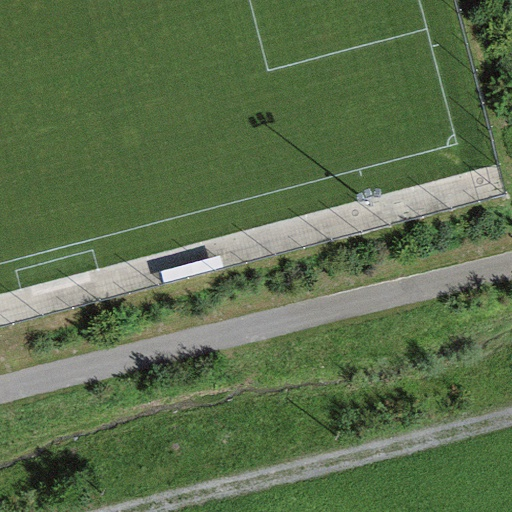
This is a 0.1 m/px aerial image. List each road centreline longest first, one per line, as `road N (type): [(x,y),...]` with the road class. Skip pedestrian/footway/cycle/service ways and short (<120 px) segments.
road 1 (residential): [(0,389),(511,263)]
road 2 (track): [(142,511),(511,418)]
